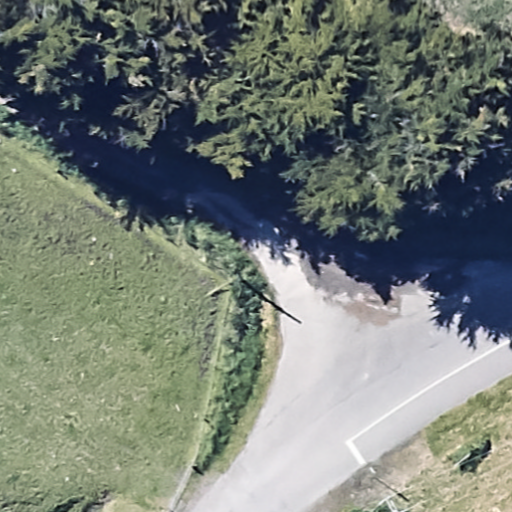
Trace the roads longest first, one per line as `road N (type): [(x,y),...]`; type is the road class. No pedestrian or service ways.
road 1 (track): [(449,379),(194,172),(0,53)]
road 2 (unclassified): [(263,511),(348,442),(511,339)]
